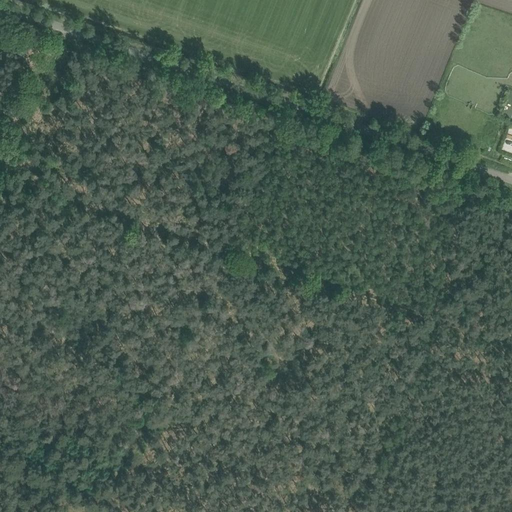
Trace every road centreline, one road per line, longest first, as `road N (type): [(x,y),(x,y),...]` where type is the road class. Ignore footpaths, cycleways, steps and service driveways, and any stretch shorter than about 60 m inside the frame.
road 1 (unclassified): [(511,181),(0,7)]
road 2 (track): [(69,31),(0,169)]
